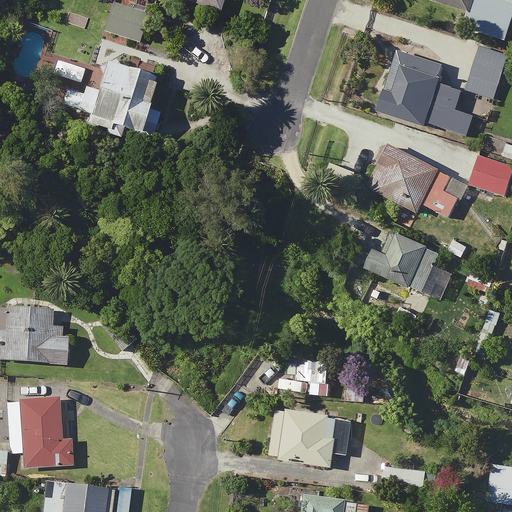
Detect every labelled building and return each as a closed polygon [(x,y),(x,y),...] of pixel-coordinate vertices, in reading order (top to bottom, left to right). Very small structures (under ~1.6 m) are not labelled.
[(234,0),(175,0),(230,16),(234,0)] [(503,25),(511,0),(428,0),(428,1),(503,25)] [(150,16),(117,6),(110,33),(143,43),(150,16)] [(511,83),(511,58),(484,49),(470,92),(506,103),(511,83)] [(433,126),(473,139),(485,100),(443,87),(449,68),(404,55),(385,116),(432,130),(433,126)] [(72,85),(65,108),(94,117),(91,128),(158,148),(167,117),(158,114),(167,84),(118,69),(110,96),(72,85)] [(471,186),(397,151),(376,193),(425,216),(429,207),(456,219),(471,186)] [(511,166),(484,156),(473,185),(511,199),(511,166)] [(416,290),(412,298),(426,304),(429,297),(447,305),(460,274),(442,266),(446,256),(393,234),(376,274),(416,290)] [(499,286),(479,272),(469,287),(489,301),(499,286)] [(0,363),(76,367),(78,336),(62,336),(63,314),(0,311),(0,363)] [(507,317),(497,313),(480,353),(491,357),(507,317)] [(142,344),(120,316),(106,327),(127,355),(142,344)] [(66,443),(64,402),(12,404),(14,456),(29,455),(29,470),(76,469),(75,443),(66,443)] [(340,456),(354,458),(358,420),(344,419),(345,413),(283,406),(278,457),(286,458),(285,464),(339,469),(340,456)] [(12,452),(0,450),(0,478),(10,479),(12,452)] [(511,468),(498,467),(493,504),(511,506),(511,468)] [(435,473),(391,469),(388,491),(433,496),(435,473)] [(116,511),(119,492),(52,484),(48,511),(116,511)] [(373,511),(374,508),(309,497),(306,511),(373,511)]
